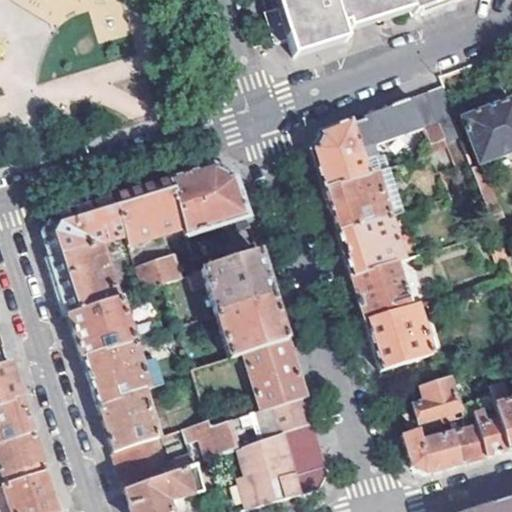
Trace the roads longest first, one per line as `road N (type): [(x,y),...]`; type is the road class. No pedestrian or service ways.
road 1 (residential): [(377,511),(255,118)]
road 2 (residential): [(92,511),(0,220)]
road 3 (residential): [(255,118),(511,21)]
road 4 (residential): [(0,199),(255,118)]
road 5 (residential): [(511,476),(377,511)]
road 6 (residential): [(255,118),(219,0)]
